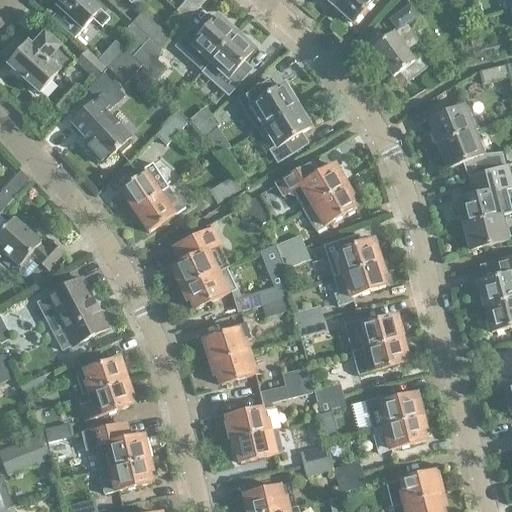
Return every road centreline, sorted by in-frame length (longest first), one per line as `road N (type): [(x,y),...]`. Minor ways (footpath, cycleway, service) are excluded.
road 1 (residential): [(489,511),(409,204),(378,120),(265,0)]
road 2 (residential): [(203,511),(162,351),(127,278),(0,115)]
